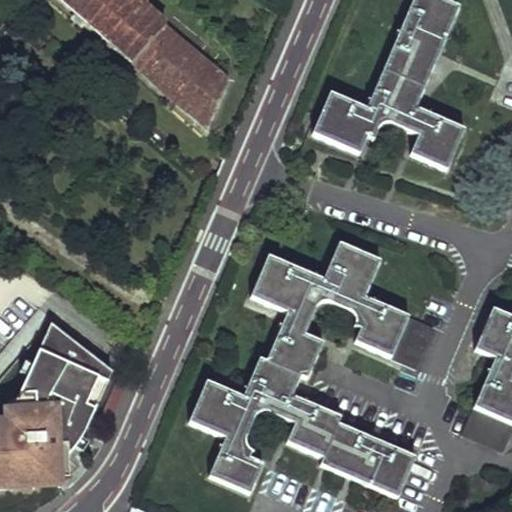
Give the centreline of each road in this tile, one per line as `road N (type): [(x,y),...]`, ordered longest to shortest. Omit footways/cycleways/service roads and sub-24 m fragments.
road 1 (residential): [(244,169),(156,382),(110,479),(84,511)]
road 2 (residential): [(244,169),(511,250)]
road 3 (residential): [(317,0),(244,169)]
